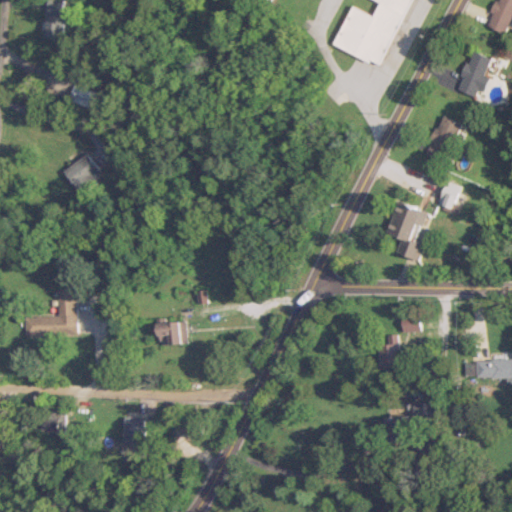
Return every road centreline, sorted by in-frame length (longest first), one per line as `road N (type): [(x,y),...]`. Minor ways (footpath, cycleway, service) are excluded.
road 1 (secondary): [(191,511),(451,0)]
road 2 (residential): [(0,389),(254,396)]
road 3 (residential): [(511,287),(307,286)]
